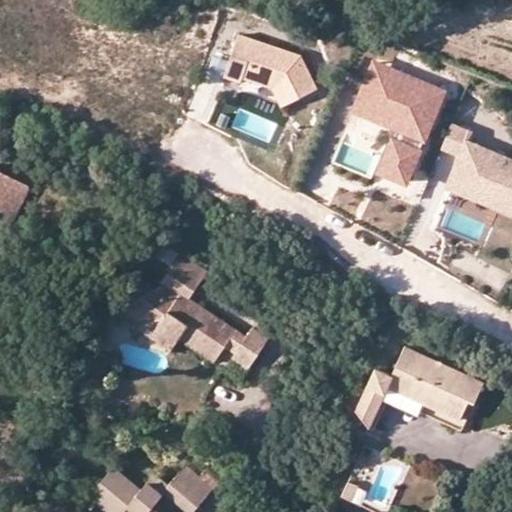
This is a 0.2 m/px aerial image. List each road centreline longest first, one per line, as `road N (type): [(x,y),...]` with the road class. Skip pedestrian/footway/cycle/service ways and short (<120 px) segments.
road 1 (track): [(511,332),(217,173),(203,150)]
road 2 (track): [(252,391),(258,511)]
